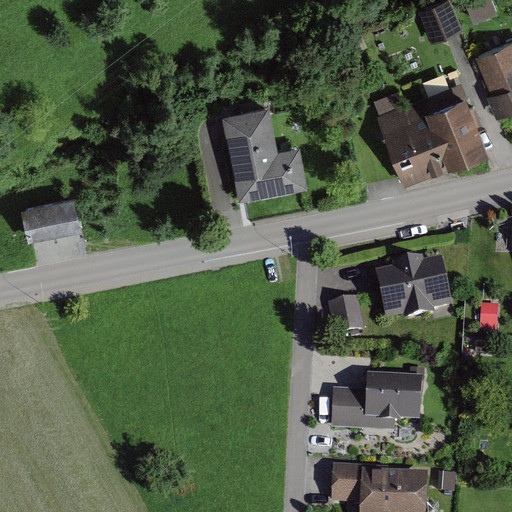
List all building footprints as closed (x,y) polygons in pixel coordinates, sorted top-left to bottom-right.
[(451,0),(443,0),(419,11),(432,43),(464,29),(451,0)] [(494,0),(478,0),(468,4),(475,21),(499,12),(494,0)] [(359,26),(344,32),(352,53),(367,47),(359,26)] [(511,39),(476,55),(493,93),(488,95),(498,117),(511,111),(511,39)] [(383,117),(378,119),(405,186),(454,166),(431,109),(427,98),(404,106),(398,92),(377,101),(383,117)] [(467,95),(431,109),(454,166),(489,152),(467,95)] [(269,104),(222,114),(240,203),(310,189),(301,147),(279,151),(269,104)] [(80,197),(20,210),(27,243),(87,230),(80,197)] [(395,272),(376,276),(387,321),(406,316),(408,322),(436,315),(435,310),(452,306),(441,261),(424,265),(422,258),(393,265),(395,272)] [(357,299),(326,308),(336,343),(367,335),(357,299)] [(482,305),(481,330),(498,332),(500,306),(482,305)] [(477,345),(477,353),(492,354),(493,346),(477,345)] [(367,393),(333,392),(331,432),(399,435),(399,427),(421,428),(423,384),(367,382),(367,393)] [(425,511),(427,479),(387,478),(388,473),(334,472),(334,502),(362,503),(361,511),(425,511)] [(444,475),(443,493),(455,494),(457,476),(444,475)]
